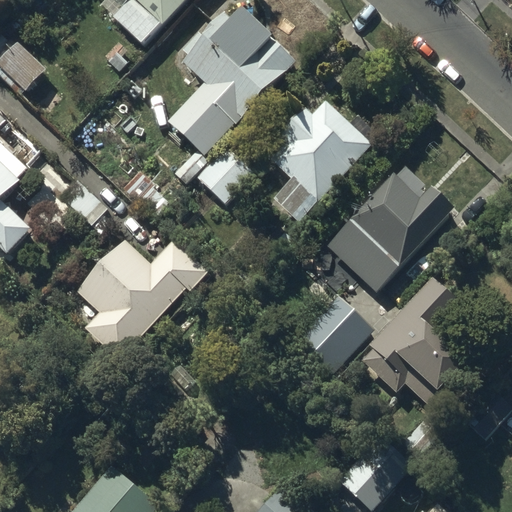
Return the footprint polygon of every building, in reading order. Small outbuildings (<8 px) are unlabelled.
[(145,51),(165,30),(167,32),(197,0),(110,0),(112,2),(104,11),(145,51)] [(206,90),(169,129),(206,164),(237,132),(239,133),(299,69),(273,45),(275,43),(244,13),(233,25),(226,19),(203,44),(200,42),(185,58),(190,62),(184,69),(206,90)] [(22,49),(1,71),(30,99),(51,77),(22,49)] [(275,168),(297,189),(278,209),(305,234),(387,146),(362,123),(353,132),(330,111),(317,125),(309,118),(284,146),(290,152),(275,168)] [(0,252),(9,261),(34,236),(4,208),(23,188),(21,186),(30,177),(0,148),(0,252)] [(230,153),(199,183),(228,212),(258,181),(230,153)] [(140,177),(126,192),(159,223),(173,208),(140,177)] [(397,184),(331,254),(380,300),(459,218),(437,197),(424,210),(397,184)] [(102,205),(80,185),(62,203),(84,224),(102,205)] [(80,296),(101,318),(86,334),(121,368),(209,277),(177,246),(152,271),(128,247),(80,296)] [(379,360),(369,371),(400,400),(409,391),(439,419),(480,375),(443,341),(467,315),(437,287),(373,355),(379,360)] [(376,337),(341,304),(302,347),(337,379),(376,337)] [(488,444),(511,418),(511,410),(495,394),(467,424),(488,444)] [(386,446),(344,489),(367,511),(379,511),(416,475),(386,446)] [(156,511),(115,475),(82,511),(156,511)] [(301,511),(284,495),(267,511),(301,511)]
